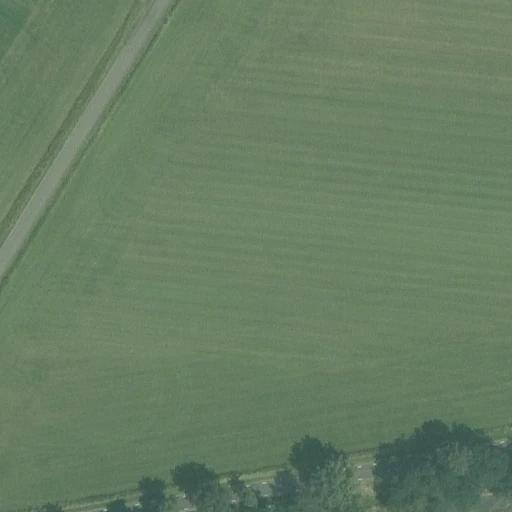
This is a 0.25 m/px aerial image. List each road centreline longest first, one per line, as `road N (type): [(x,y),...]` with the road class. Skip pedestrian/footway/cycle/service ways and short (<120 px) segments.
road 1 (unclassified): [(141,511),(511,447)]
road 2 (unclassified): [(0,266),(165,0)]
